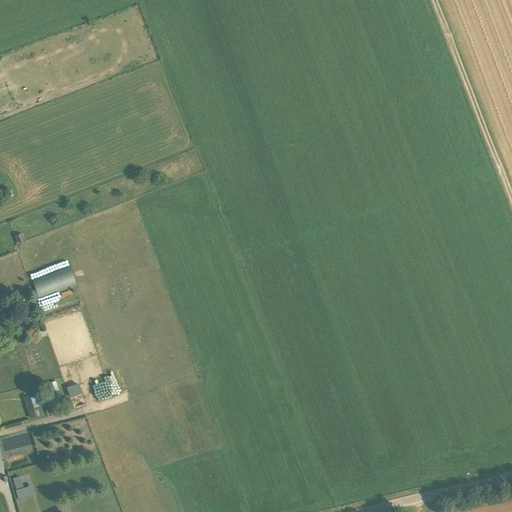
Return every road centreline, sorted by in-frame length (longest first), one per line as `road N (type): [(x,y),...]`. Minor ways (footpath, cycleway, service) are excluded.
road 1 (track): [(511,204),(433,0)]
road 2 (unclassified): [(367,511),(511,476)]
